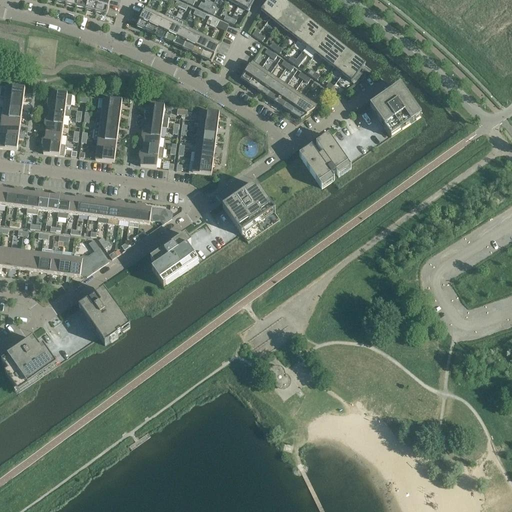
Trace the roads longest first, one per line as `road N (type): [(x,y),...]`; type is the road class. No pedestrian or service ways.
road 1 (residential): [(204,209),(186,189),(0,166)]
road 2 (residential): [(204,209),(43,323)]
road 3 (tertiary): [(346,0),(488,125)]
road 4 (track): [(398,0),(511,100)]
